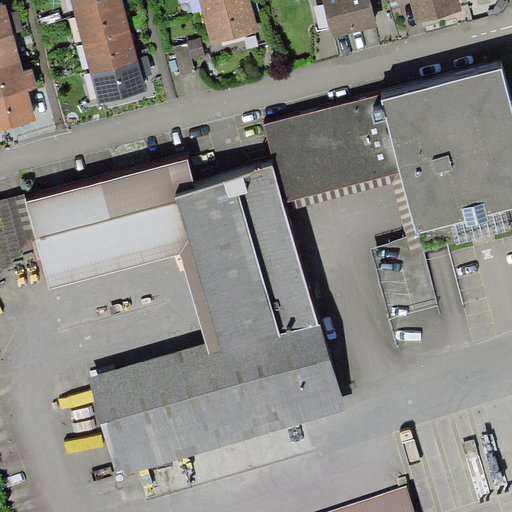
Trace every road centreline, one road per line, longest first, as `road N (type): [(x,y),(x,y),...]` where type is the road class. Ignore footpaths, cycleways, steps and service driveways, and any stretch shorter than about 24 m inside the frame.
road 1 (residential): [(511,24),(0,157)]
road 2 (unknown): [(399,406),(351,207),(359,191),(405,171)]
